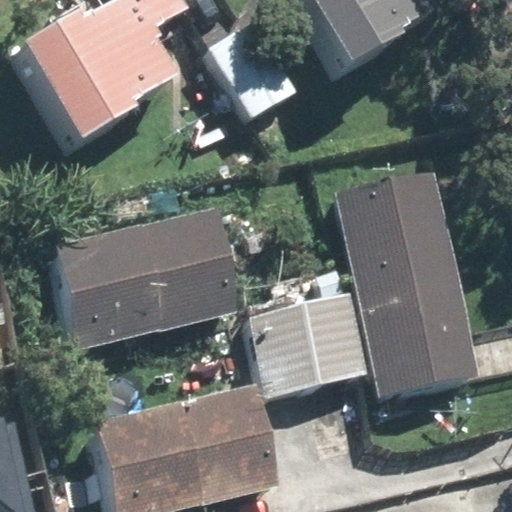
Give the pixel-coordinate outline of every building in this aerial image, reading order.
[(123,127),(117,119),(168,89),(141,43),(178,21),(166,0),(114,0),(118,6),(87,24),(82,14),(6,58),(65,161),(123,127)] [(402,0),(280,0),(330,87),(422,34),(402,0)] [(240,32),(198,59),(244,132),(287,105),(240,32)] [(467,383),(424,182),(326,202),(348,307),(363,381),(368,404),(467,383)] [(40,264),(64,360),(226,321),(203,225),(40,264)] [(363,381),(348,307),(238,330),(254,404),(363,381)] [(183,511),(266,495),(246,392),(83,425),(100,511),(183,511)] [(0,481),(10,479),(0,434),(0,481)] [(0,481),(0,511),(17,511),(10,479),(0,481)]
